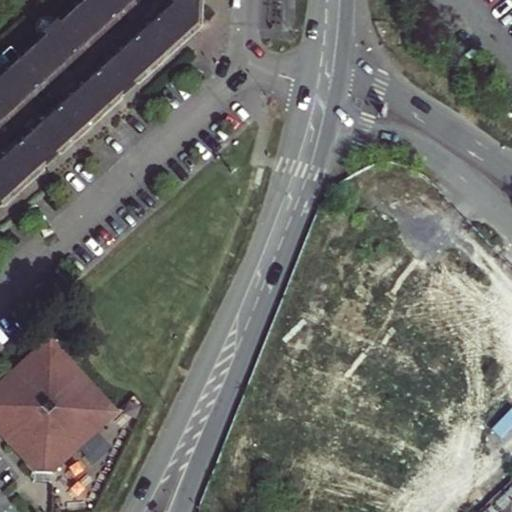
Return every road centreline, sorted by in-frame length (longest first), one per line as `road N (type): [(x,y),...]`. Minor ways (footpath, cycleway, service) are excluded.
road 1 (secondary): [(319,0),(272,212),(132,511)]
road 2 (secondary): [(182,511),(316,172),(341,71),(348,0)]
